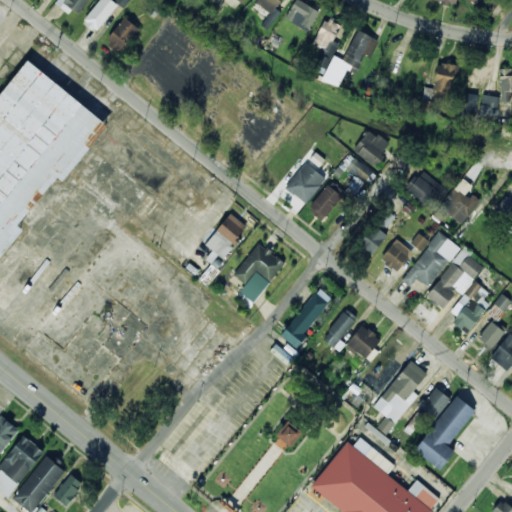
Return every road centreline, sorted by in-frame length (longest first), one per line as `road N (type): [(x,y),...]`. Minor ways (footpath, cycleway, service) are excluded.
road 1 (residential): [(511,407),(13,0)]
road 2 (residential): [(100,511),(201,389),(265,331),(402,160)]
road 3 (secondary): [(177,511),(0,367)]
road 4 (residential): [(511,38),(413,23),(357,0)]
